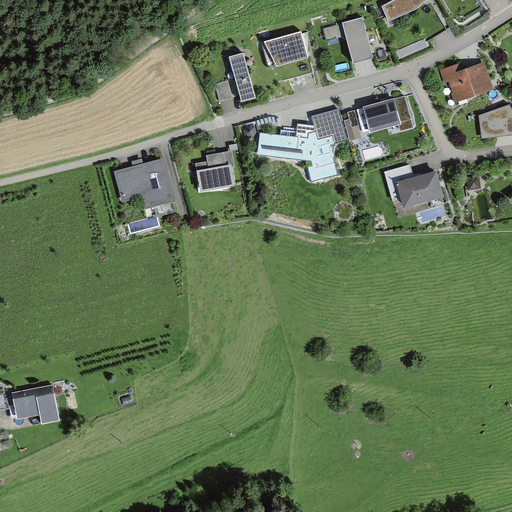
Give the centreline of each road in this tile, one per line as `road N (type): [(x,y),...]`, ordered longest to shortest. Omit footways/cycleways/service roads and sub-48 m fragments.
road 1 (residential): [(0,183),(410,69)]
road 2 (track): [(0,114),(82,90),(175,25)]
